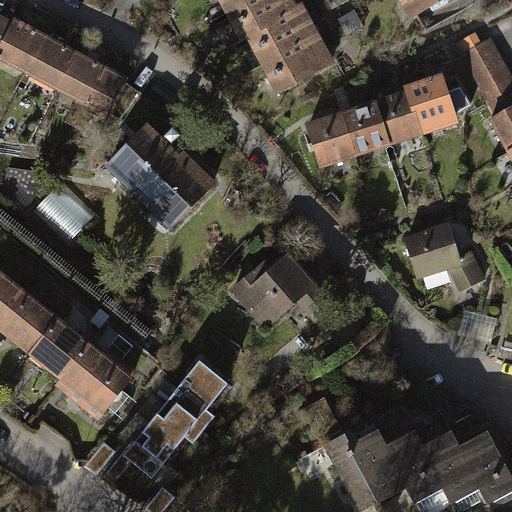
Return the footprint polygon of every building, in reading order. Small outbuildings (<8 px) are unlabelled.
[(219,0),(224,8),(239,0),(219,0)] [(295,0),(239,0),(224,8),(240,38),(246,34),(299,6),(295,0)] [(400,0),(410,17),(442,0),(400,0)] [(299,6),(246,34),(262,64),(321,32),(305,3),(299,6)] [(355,9),(340,18),(349,34),(365,26),(355,9)] [(0,47),(13,23),(0,15),(0,47)] [(0,57),(27,72),(47,35),(16,18),(13,23),(0,47),(0,57)] [(321,32),(262,64),(278,93),(337,61),(321,32)] [(58,89),(78,52),(47,35),(27,72),(58,89)] [(462,56),(496,115),(511,105),(511,74),(492,39),(462,56)] [(106,115),(126,78),(78,52),(58,89),(106,115)] [(456,120),(442,74),(408,85),(409,90),(422,131),(456,120)] [(422,131),(409,90),(375,100),(389,146),(423,135),(422,131)] [(389,146),(375,100),(359,105),(341,110),(355,156),(389,146)] [(491,118),(509,149),(511,146),(511,105),(496,115),(491,118)] [(355,156),(341,110),(307,121),(321,167),(355,156)] [(105,168),(170,231),(218,182),(185,149),(180,154),(149,124),(105,168)] [(41,175),(9,169),(3,195),(24,210),(37,199),(41,175)] [(404,240),(418,278),(445,268),(459,294),(488,278),(473,250),(461,256),(449,223),(404,240)] [(265,260),(231,291),(266,329),(318,283),(291,253),(273,269),(265,260)] [(0,328),(29,292),(0,269),(0,328)] [(0,328),(0,330),(28,352),(57,314),(29,292),(0,328)] [(28,352),(61,378),(91,340),(57,314),(28,352)] [(56,385),(99,418),(107,408),(122,420),(138,400),(123,388),(134,374),(91,340),(61,378),(56,385)] [(197,371),(169,405),(204,435),(215,422),(207,416),(231,387),(210,370),(204,377),(197,371)] [(134,442),(106,474),(117,483),(132,464),(153,481),(187,441),(194,447),(204,435),(169,405),(136,444),(134,442)] [(386,444),(378,429),(352,442),(346,431),(327,442),(363,510),(408,487),(386,444)] [(423,445),(415,429),(386,444),(408,487),(417,502),(445,487),(423,445)] [(460,445),(452,430),(423,445),(445,487),(454,503),(483,487),(460,445)] [(511,491),(511,472),(489,430),(460,445),(483,487),(491,503),(511,491)] [(116,453),(105,445),(87,468),(98,477),(116,453)] [(164,511),(175,499),(164,490),(147,511),(148,511),(164,511)]
